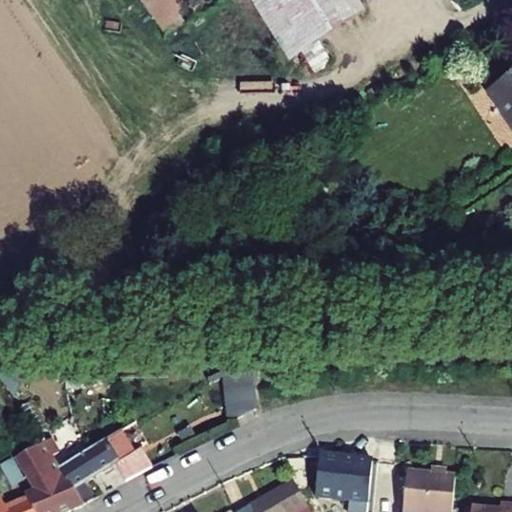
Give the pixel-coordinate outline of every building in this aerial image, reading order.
[(139,0),(165,38),(183,25),(174,11),(182,6),(177,0),(139,0)] [(302,54),(315,75),(332,64),(319,44),(366,14),(357,0),(250,0),(290,62),(302,54)] [(511,125),(511,75),(489,91),(511,125)] [(433,233),(441,243),(453,236),(445,225),(433,233)] [(432,250),(441,243),(433,233),(424,239),(432,250)] [(256,410),(253,370),(230,372),(234,421),(256,410)] [(84,486),(136,454),(122,432),(59,470),(58,470),(59,472),(60,471),(83,508),(93,502),(84,486)] [(59,453),(52,441),(43,446),(49,455),(58,470),(59,470),(52,457),(59,453)] [(33,511),(72,511),(83,508),(60,471),(59,472),(58,470),(49,455),(43,446),(17,459),(36,492),(27,497),(28,501),(33,511)] [(325,511),(367,511),(373,463),(320,457),(316,500),(325,511)] [(446,474),(446,469),(432,468),(432,473),(406,471),(402,511),(452,511),(455,475),(446,474)] [(300,511),(307,508),(293,482),(239,511),(300,511)] [(0,511),(33,511),(28,501),(8,510),(1,497),(0,497),(0,511)]
